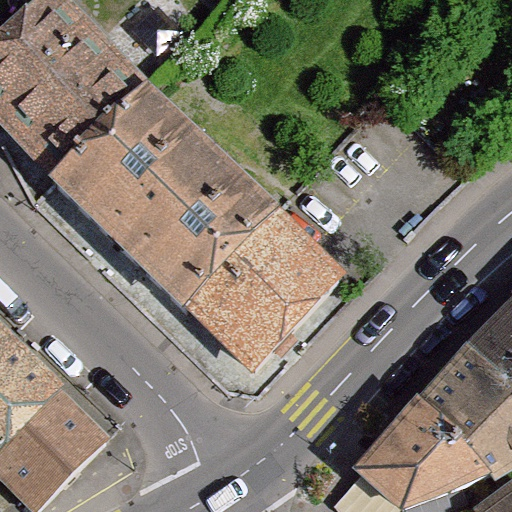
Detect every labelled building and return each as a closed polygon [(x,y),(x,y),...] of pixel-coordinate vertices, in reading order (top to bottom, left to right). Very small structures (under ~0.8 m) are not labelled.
[(0,126),(49,180),(148,85),(69,0),(36,0),(0,36),(0,126)] [(253,378),(347,277),(148,85),(49,180),(253,378)] [(511,301),(470,346),(511,389),(511,301)] [(0,455),(60,393),(63,390),(0,326),(0,455)] [(511,389),(470,346),(422,400),(492,480),(498,486),(511,476),(511,389)] [(40,511),(109,441),(60,393),(0,455),(0,483),(29,511),(40,511)] [(411,511),(492,480),(422,400),(353,475),(397,511),(411,511)] [(511,511),(511,493),(484,511),(511,511)]
